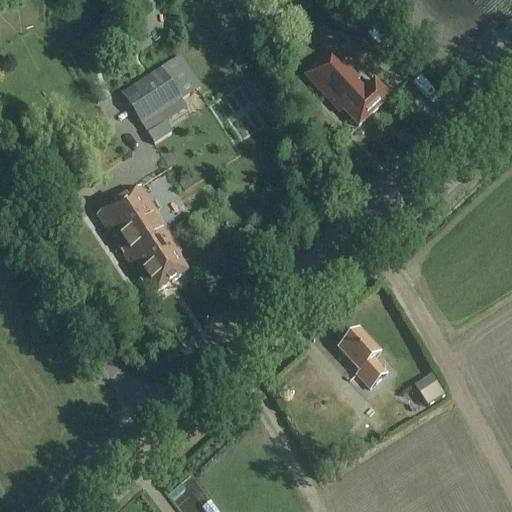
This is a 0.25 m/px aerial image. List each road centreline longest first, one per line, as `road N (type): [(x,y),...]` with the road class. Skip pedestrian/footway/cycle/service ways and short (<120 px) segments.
road 1 (tertiary): [(149,416),(511,80)]
road 2 (unclassified): [(149,416),(0,197)]
road 3 (tertiary): [(47,511),(149,416)]
